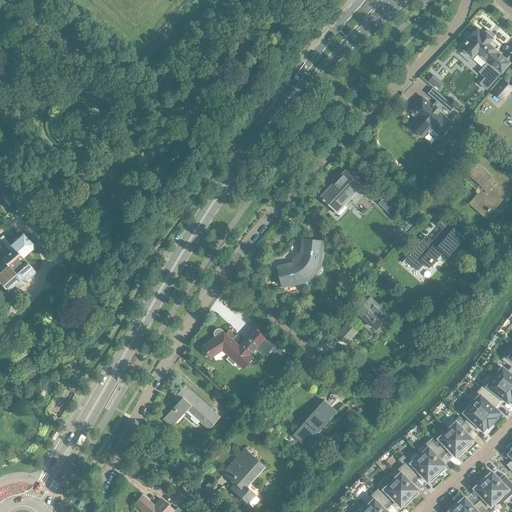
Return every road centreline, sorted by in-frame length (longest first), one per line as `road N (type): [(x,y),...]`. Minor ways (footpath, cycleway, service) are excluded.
road 1 (tertiary): [(35,503),(200,222),(272,117)]
road 2 (residential): [(224,277),(263,223),(352,133)]
road 3 (residential): [(126,439),(224,277)]
road 4 (residential): [(352,133),(447,33),(465,0)]
road 5 (tertiary): [(272,117),(393,0)]
road 6 (tertiary): [(360,0),(272,117)]
road 7 (residential): [(422,511),(511,424)]
